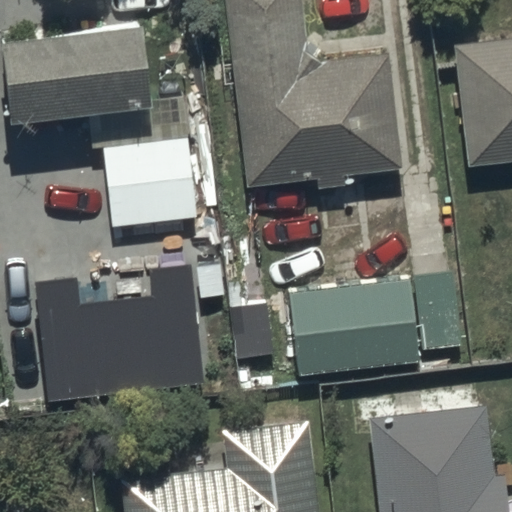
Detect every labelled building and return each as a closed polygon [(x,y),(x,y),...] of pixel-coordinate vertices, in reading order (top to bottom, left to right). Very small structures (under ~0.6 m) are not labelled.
[(246,175),(317,166),(319,181),(349,177),(347,162),(403,155),(388,39),(308,50),(301,0),(193,0),(197,23),(226,19),(246,175)] [(2,18),(10,100),(151,86),(143,4),(2,18)] [(468,153),(511,148),(511,23),(453,29),(468,153)] [(187,121),(102,131),(113,219),(197,209),(187,121)] [(452,261),(287,281),(298,369),(421,354),(419,340),(461,335),(452,261)] [(80,274),(35,280),(49,402),(202,384),(188,266),(154,271),(157,296),(84,305),(80,274)] [(510,511),(506,462),(494,464),(487,395),(369,408),(379,511),(510,511)] [(320,511),(312,422),(224,430),(228,473),(125,483),(127,511),(320,511)]
